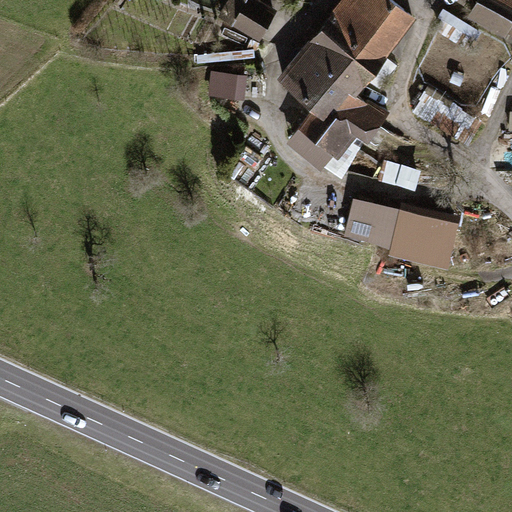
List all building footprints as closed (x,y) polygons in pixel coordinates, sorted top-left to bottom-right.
[(277,8),(264,0),(227,0),(219,15),(262,39),(277,8)] [(418,16),(397,0),(340,0),(278,75),(313,105),(286,135),(286,141),(326,172),(330,166),(342,175),(367,138),(371,141),(391,111),(370,97),(368,99),(359,92),(418,16)] [(511,0),(476,0),(468,14),(508,33),(510,29),(511,25),(511,0)] [(246,96),(249,73),(212,69),(209,92),(246,96)] [(429,85),(413,110),(468,143),(483,119),(429,85)] [(418,186),(421,166),(388,160),(384,180),(418,186)] [(401,207),(355,197),(345,235),(392,245),(390,251),(451,264),(462,214),(403,199),(401,207)]
